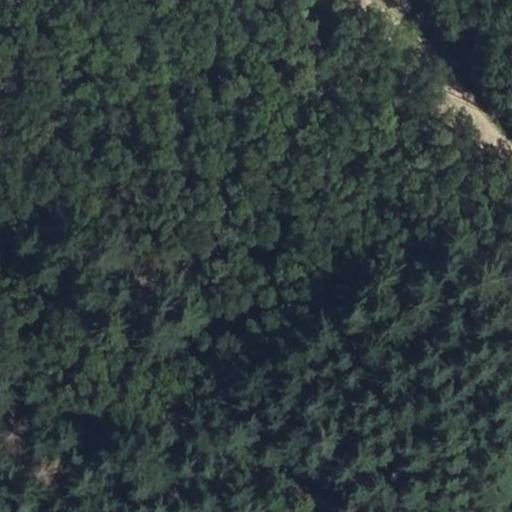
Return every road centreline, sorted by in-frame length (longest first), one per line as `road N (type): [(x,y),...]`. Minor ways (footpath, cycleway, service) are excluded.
road 1 (track): [(0,339),(349,511)]
road 2 (track): [(511,151),(395,10),(373,0)]
